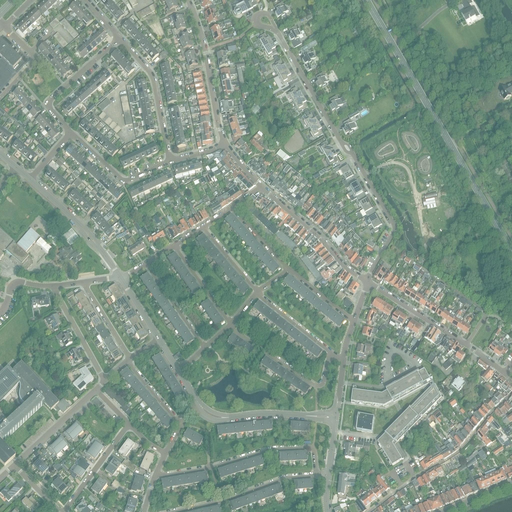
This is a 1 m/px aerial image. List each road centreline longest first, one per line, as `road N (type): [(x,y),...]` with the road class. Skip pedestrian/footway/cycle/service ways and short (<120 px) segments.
road 1 (secondary): [(511,252),(366,0)]
road 2 (residential): [(365,279),(393,223),(276,30)]
road 3 (residential): [(511,393),(460,449),(369,511)]
road 4 (residential): [(156,472),(308,447),(316,473)]
road 5 (residential): [(511,372),(369,283)]
road 6 (residential): [(172,511),(316,473)]
road 7 (residential): [(222,143),(205,48),(187,0)]
road 8 (residential): [(330,352),(316,386),(230,324)]
road 9 (residential): [(365,279),(260,186)]
road 10 (residential): [(335,417),(220,417),(199,404)]
road 11 (residential): [(170,160),(152,75),(118,37)]
road 12 (residential): [(119,276),(29,179)]
road 13 (residential): [(118,37),(49,100),(70,132)]
road 14 (residential): [(70,132),(124,180),(170,160)]
